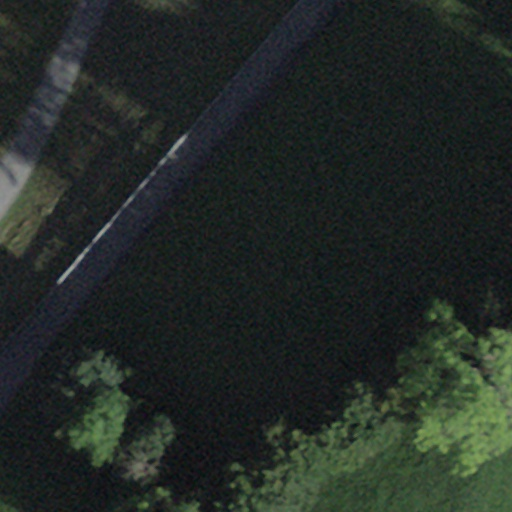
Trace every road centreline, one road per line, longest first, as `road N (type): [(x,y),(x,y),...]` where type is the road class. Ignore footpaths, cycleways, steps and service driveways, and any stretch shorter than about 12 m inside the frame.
road 1 (unclassified): [(323,0),(0,376)]
road 2 (unclassified): [(0,190),(100,0)]
